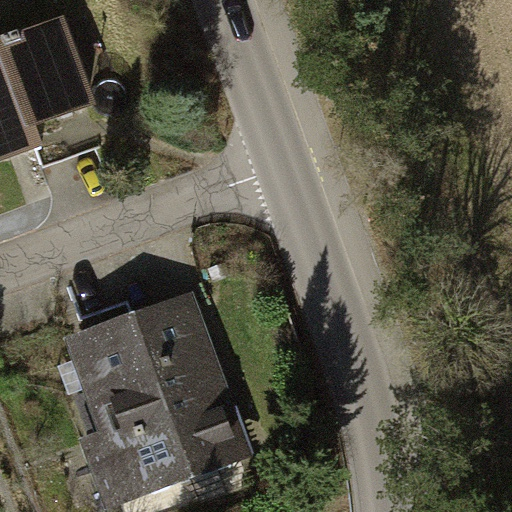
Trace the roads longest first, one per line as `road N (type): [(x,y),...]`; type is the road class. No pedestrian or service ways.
road 1 (tertiary): [(386,511),(371,413),(286,168)]
road 2 (residential): [(286,168),(0,270)]
road 3 (tertiary): [(286,168),(221,0)]
